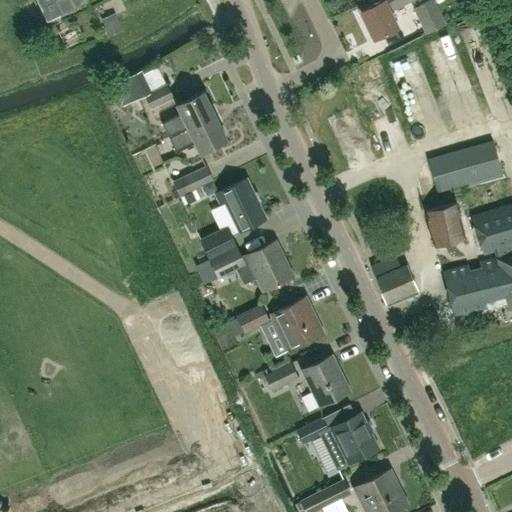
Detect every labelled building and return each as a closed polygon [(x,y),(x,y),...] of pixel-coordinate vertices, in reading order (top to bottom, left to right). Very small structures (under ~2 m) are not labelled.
[(36,0),(46,19),(60,12),(87,0),(86,0),(36,0)] [(380,0),(360,10),(374,38),(396,27),(388,11),(410,0),(380,0)] [(433,0),(427,0),(412,8),(425,33),(445,23),(433,0)] [(124,2),(110,7),(117,24),(130,19),(124,2)] [(434,32),(446,92),(477,85),(465,26),(434,32)] [(426,45),(397,53),(414,113),(443,105),(426,45)] [(140,69),(132,72),(120,78),(131,102),(144,95),(150,107),(172,97),(166,84),(150,91),(140,69)] [(374,72),(382,106),(395,103),(387,69),(374,72)] [(395,98),(405,97),(402,72),(392,73),(395,98)] [(168,137),(214,114),(202,90),(175,104),(180,113),(161,122),(168,137)] [(226,139),(214,114),(168,137),(175,152),(194,143),(198,152),(226,139)] [(435,191),(500,172),(491,141),(426,160),(435,191)] [(184,176),(183,175),(171,181),(178,197),(191,191),(190,189),(211,179),(205,166),(184,176)] [(264,218),(245,178),(214,193),(220,204),(224,202),(238,230),(264,218)] [(424,210),(432,247),(464,239),(455,202),(424,210)] [(495,257),(442,271),(453,317),(506,303),(509,310),(511,309),(511,203),(470,216),(482,253),(493,249),(495,257)] [(209,258),(234,246),(228,233),(203,245),(209,258)] [(235,245),(234,246),(209,258),(217,278),(236,269),(243,284),(255,278),(262,290),(292,275),(275,239),(240,256),(235,245)] [(400,267),(375,277),(385,301),(415,289),(405,265),(400,267)] [(321,333),(303,297),(271,312),(289,349),(321,333)] [(268,318),(261,304),(236,317),(243,331),(268,318)] [(349,390),(331,354),(300,369),(318,405),(349,390)] [(297,377),(290,362),(263,375),(271,390),(297,377)] [(360,411),(327,427),(328,429),(320,434),(336,468),(378,447),(360,411)] [(328,429),(327,427),(322,416),(295,430),(302,442),(320,434),(328,429)] [(389,511),(406,504),(388,469),(354,486),(366,511),(389,511)] [(343,479),(317,491),(326,511),(347,511),(340,498),(350,493),(343,479)]
